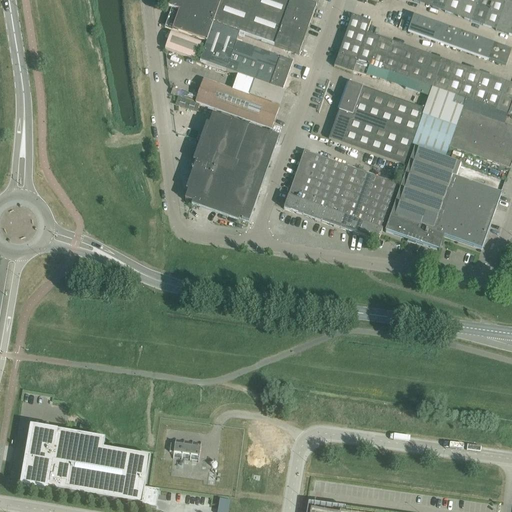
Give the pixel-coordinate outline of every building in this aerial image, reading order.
[(200,63),(254,82),(283,93),(293,64),(236,44),(240,35),(299,56),(316,7),(295,0),(168,0),(166,8),(172,10),(165,28),(207,43),(200,63)] [(421,0),(419,4),(432,9),(435,0),(421,0)] [(435,0),(432,9),(445,13),(449,0),(435,0)] [(449,0),(445,13),(458,18),(463,0),(449,0)] [(463,0),(458,18),(470,22),(477,0),(463,0)] [(477,0),(470,22),(483,27),(492,0),(477,0)] [(496,31),(506,3),(498,0),(492,0),(483,27),(496,31)] [(496,31),(508,36),(511,25),(511,4),(506,3),(496,31)] [(352,17),(334,68),(352,74),(353,72),(365,76),(368,68),(379,39),(366,35),(370,24),(352,17)] [(414,18),(408,34),(505,68),(511,52),(414,18)] [(171,33),(165,50),(196,61),(201,44),(171,33)] [(368,68),(381,72),(391,44),(379,39),(368,68)] [(381,72),(394,77),(404,48),(391,44),(381,72)] [(394,77),(407,81),(417,52),(404,48),(394,77)] [(407,81),(419,86),(429,57),(417,52),(407,81)] [(419,86),(432,90),(442,61),(429,57),(419,86)] [(432,90),(445,95),(455,66),(442,61),(432,90)] [(445,95),(457,99),(468,70),(455,66),(445,95)] [(457,99),(470,104),(480,75),(468,70),(457,99)] [(470,104),(496,113),(506,84),(480,75),(470,104)] [(204,81),(196,104),(271,131),(285,93),(283,93),(254,82),(249,97),(204,81)] [(422,117),(425,111),(349,84),(328,141),(404,168),(412,146),(415,137),(422,117)] [(511,85),(506,84),(496,113),(511,118),(511,85)] [(456,128),(448,149),(449,149),(509,170),(511,162),(511,128),(462,111),(456,128)] [(235,146),(241,127),(213,117),(206,136),(235,146)] [(456,128),(422,117),(415,137),(412,146),(445,158),(448,149),(456,128)] [(279,140),(269,136),(241,127),(235,146),(272,159),(279,140)] [(189,192),(185,202),(193,204),(206,167),(225,173),(228,164),(235,146),(206,136),(187,191),(189,192)] [(228,164),(266,177),(272,159),(235,146),(228,164)] [(456,180),(460,166),(414,150),(385,233),(435,250),(437,245),(441,246),(444,238),(482,251),(501,195),(456,180)] [(302,217),(322,160),(304,153),(284,210),(302,217)] [(302,217),(321,224),(342,166),(322,160),(302,217)] [(259,196),(266,177),(228,164),(225,173),(222,183),(259,196)] [(360,173),(342,166),(321,224),(340,230),(360,173)] [(193,204),(219,214),(249,224),(259,196),(222,183),(225,173),(206,167),(193,204)] [(340,230),(359,237),(379,180),(360,173),(340,230)] [(359,237),(378,244),(398,186),(379,180),(359,237)] [(25,461),(22,475),(25,475),(23,487),(34,489),(34,491),(47,493),(48,491),(156,509),(159,492),(145,489),(150,459),(103,451),(105,441),(30,428),(28,439),(31,440),(27,461),(25,461)] [(174,454),(173,460),(174,458),(181,459),(181,461),(182,461),(182,459),(190,460),(190,462),(190,460),(198,461),(198,463),(199,463),(201,443),(200,445),(193,444),(193,442),(192,442),(192,444),(184,443),(185,441),(184,441),(184,442),(176,441),(176,439),(175,446),(171,445),(170,453),(174,454)]
